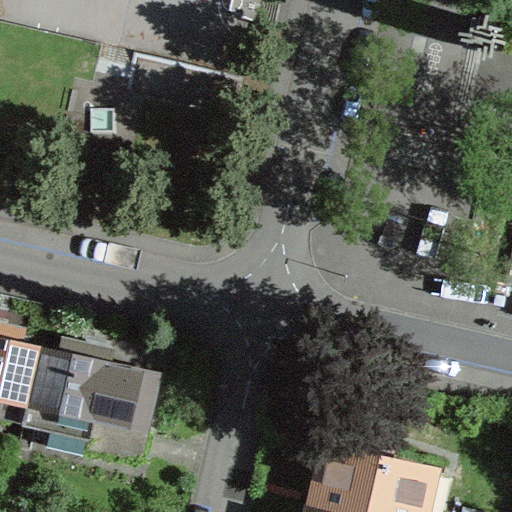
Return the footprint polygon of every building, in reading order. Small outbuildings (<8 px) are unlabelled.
[(500,29),(500,26),(472,20),(466,46),(489,51),(488,54),(492,55),(497,28),(500,29)] [(0,395),(28,402),(41,348),(19,343),(20,335),(0,330),(0,395)] [(41,348),(28,402),(24,420),(86,436),(83,446),(138,458),(157,374),(106,363),(109,355),(64,345),(62,353),(57,352),(41,348)] [(343,449),(326,445),(313,503),(351,511),(416,511),(426,468),(343,449)] [(351,511),(313,503),(310,511),(351,511)]
